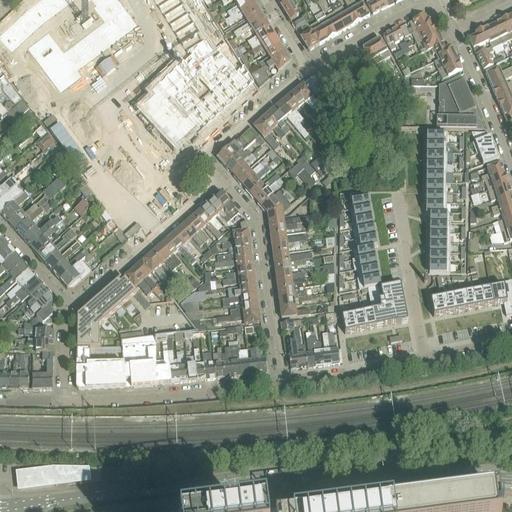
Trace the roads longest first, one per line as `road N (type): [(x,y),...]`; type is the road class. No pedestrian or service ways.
road 1 (tertiary): [(491,441),(229,478)]
road 2 (tertiary): [(231,498),(378,478),(488,479)]
road 3 (tertiary): [(229,478),(0,507)]
road 4 (residential): [(63,403),(282,384)]
road 5 (residential): [(282,384),(257,224),(220,180)]
road 6 (unclassified): [(72,309),(220,180)]
road 7 (residential): [(394,192),(422,357)]
road 8 (unclassified): [(220,180),(202,160),(308,69)]
road 9 (residential): [(452,33),(511,164)]
road 10 (residential): [(282,384),(422,357)]
road 11 (residential): [(429,0),(308,69)]
